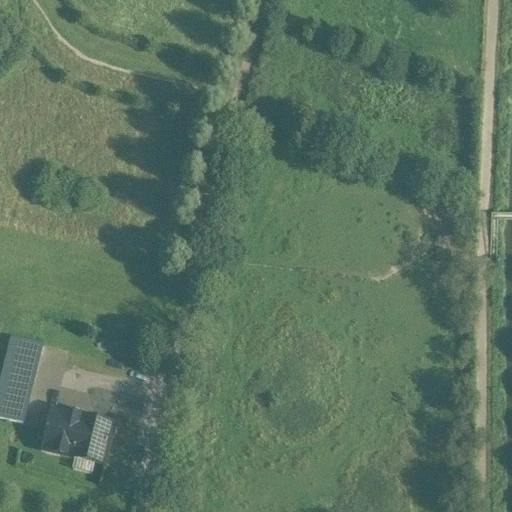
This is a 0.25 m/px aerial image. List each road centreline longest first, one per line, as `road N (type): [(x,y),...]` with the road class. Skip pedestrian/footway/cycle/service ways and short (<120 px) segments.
road 1 (track): [(490,0),(478,511)]
road 2 (track): [(173,385),(236,94),(271,0)]
